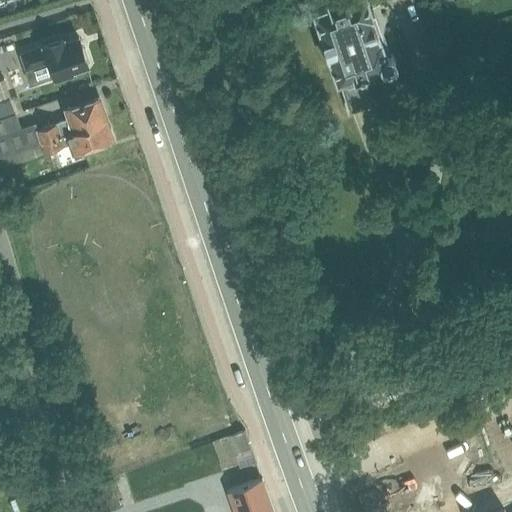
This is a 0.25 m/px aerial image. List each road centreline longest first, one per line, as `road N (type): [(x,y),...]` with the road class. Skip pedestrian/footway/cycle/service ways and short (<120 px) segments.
road 1 (primary): [(312,511),(136,0)]
road 2 (residential): [(0,254),(74,511)]
